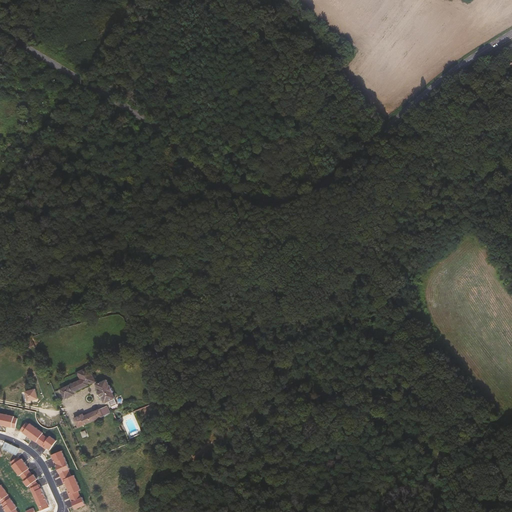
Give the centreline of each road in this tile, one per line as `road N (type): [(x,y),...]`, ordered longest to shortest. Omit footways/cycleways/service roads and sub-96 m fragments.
road 1 (secondary): [(0,31),(165,129),(208,183),(270,205),(323,184),(456,67),(511,33)]
road 2 (track): [(408,263),(341,317),(225,329),(183,397),(176,441)]
road 3 (track): [(176,441),(139,335),(119,307),(0,337)]
road 4 (track): [(458,511),(408,372),(408,263)]
road 5 (track): [(408,263),(421,230),(511,95)]
